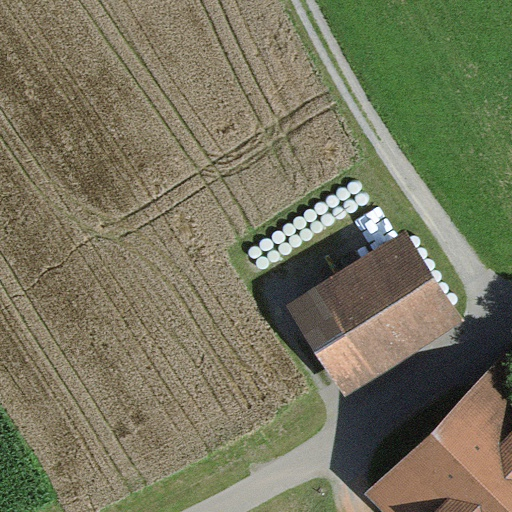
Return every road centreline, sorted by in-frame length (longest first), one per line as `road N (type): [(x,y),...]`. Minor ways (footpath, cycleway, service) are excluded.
road 1 (residential): [(303,0),(502,339)]
road 2 (unclassified): [(216,511),(502,339)]
